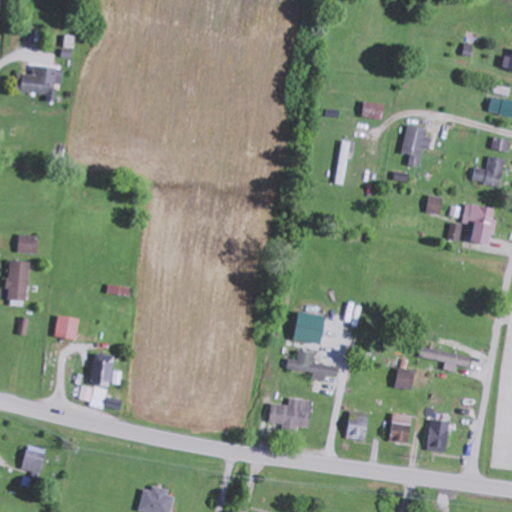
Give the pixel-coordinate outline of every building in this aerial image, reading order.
[(16,90),(58,93),(60,67),(30,65),(30,74),(17,73),(16,90)] [(511,99),(487,99),(487,114),(511,114),(511,99)] [(381,119),(382,103),(360,101),(359,117),(381,119)] [(12,155),(30,155),(30,124),(12,124),(12,155)] [(421,149),(426,149),(429,129),(404,125),(399,153),(407,155),(406,165),(418,167),(421,149)] [(507,151),(508,139),(492,137),(490,148),(507,151)] [(333,183),(344,185),(350,141),(340,139),(333,183)] [(484,170),(473,167),(470,181),(498,187),(504,158),(487,155),(484,170)] [(424,212),(440,214),(442,196),(427,194),(424,212)] [(495,209),(463,203),(460,221),(470,223),(466,241),(489,245),(495,209)] [(17,253),(37,253),(37,235),(17,235),(17,253)] [(404,261),(407,244),(382,239),(378,257),(404,261)] [(27,262),(6,261),(5,300),(26,300),(27,262)] [(478,269),(456,270),(457,295),(479,295),(478,269)] [(457,336),(471,335),(468,309),(448,311),(449,326),(456,325),(457,336)] [(54,337),(76,339),(77,318),(55,316),(54,337)] [(312,363),(313,353),(295,350),(293,359),(287,358),(285,370),(334,377),(336,366),(312,363)] [(113,357),(92,353),(88,384),(108,387),(113,357)] [(411,389),(414,366),(397,363),(394,386),(411,389)] [(78,398),(90,402),(94,389),(82,385),(78,398)] [(274,425),(291,427),(294,397),(277,395),(274,425)] [(341,437),(366,435),(365,412),(340,414),(341,437)] [(408,443),(410,415),(389,413),(387,441),(408,443)] [(448,421),(428,419),(425,449),(445,452),(448,421)] [(511,463),(511,433),(502,433),(502,463),(511,463)] [(20,468),(39,472),(44,449),(25,445),(20,468)] [(146,511),(169,511),(175,493),(143,484),(136,509),(146,511)]
